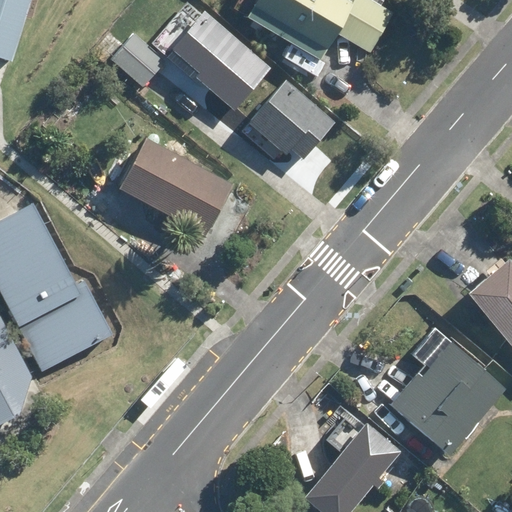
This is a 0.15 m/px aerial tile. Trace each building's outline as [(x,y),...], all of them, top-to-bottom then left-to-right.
[(0,0),(0,53),(9,56),(27,0),(0,0)] [(266,0),(253,21),(325,65),(341,38),(375,59),(398,21),(363,0),(361,0),(356,9),(342,0),(266,0)] [(112,54),(142,83),(165,59),(135,30),(112,54)] [(205,32),(188,53),(197,60),(186,75),(188,76),(183,82),(210,104),(213,101),(251,131),(285,89),(219,35),(215,40),(205,32)] [(48,121),(62,134),(73,123),(57,109),(48,121)] [(201,130),(228,153),(244,136),(217,112),(201,130)] [(146,134),(118,184),(203,230),(230,181),(146,134)] [(39,200),(0,220),(0,286),(44,373),(120,334),(92,278),(81,283),(39,200)] [(511,274),(499,259),(457,292),(511,359),(511,274)] [(0,420),(15,413),(2,388),(28,374),(0,323),(0,420)] [(407,370),(382,399),(443,450),(497,386),(440,338),(411,373),(407,370)] [(176,355),(135,402),(143,410),(185,362),(176,355)] [(342,444),(302,492),(326,511),(345,511),(372,480),(377,484),(383,478),(377,473),(399,447),(364,418),(358,425),(353,421),(337,440),(342,444)]
